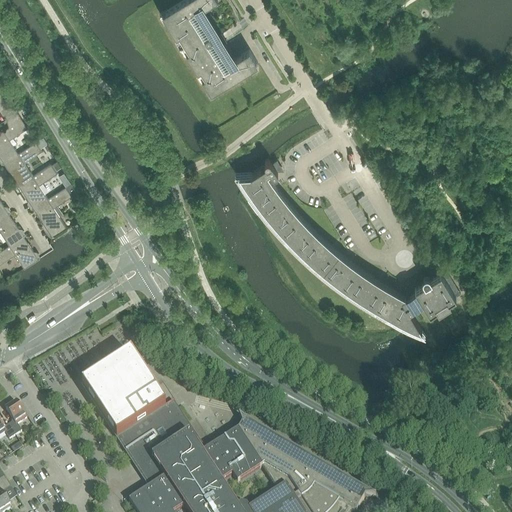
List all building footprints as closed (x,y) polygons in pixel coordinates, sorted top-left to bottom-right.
[(227,66),(215,47),(210,39),(213,37),(210,33),(207,35),(193,11),(198,8),(199,10),(215,0),(183,0),(162,13),(211,92),(258,63),(250,49),(231,61),(232,63),(227,66)] [(0,155),(2,156),(6,161),(6,162),(19,154),(18,153),(10,140),(28,128),(18,113),(7,121),(11,126),(0,133),(0,155)] [(38,144),(41,148),(47,144),(43,137),(37,141),(38,144)] [(17,178),(21,184),(33,176),(24,163),(43,151),(38,144),(37,141),(18,153),(19,154),(6,162),(6,161),(5,162),(9,168),(8,169),(14,178),(17,178)] [(265,161),(265,162),(265,163),(265,164),(266,164),(266,165),(270,171),(273,174),(273,175),(274,175),(274,176),(275,176),(276,176),(277,175),(278,175),(278,174),(278,173),(278,172),(278,171),(275,167),(279,164),(276,161),(276,160),(272,163),(271,161),(270,160),(269,159),(268,159),(267,159),(267,160),(266,160),(265,161)] [(57,160),(51,164),(55,170),(56,170),(62,167),(57,160)] [(33,176),(21,184),(20,185),(24,191),(23,192),(28,200),(32,201),(35,207),(36,207),(48,199),(48,198),(39,185),(57,173),(56,170),(55,170),(51,164),(33,176)] [(251,174),(240,174),(244,181),(247,186),(249,189),(251,192),(252,193),(256,198),(252,200),(255,204),(257,207),(258,207),(259,210),(262,213),(263,214),(264,216),(267,219),(269,222),(271,224),(274,227),(276,230),(277,231),(279,233),(282,236),(283,237),(284,239),(287,241),(289,244),(292,247),(295,250),(298,252),(298,253),(300,255),(303,257),(305,259),(306,260),(309,263),(312,265),(315,268),(317,270),(320,272),(321,273),(323,275),(326,278),(328,279),(329,280),(333,282),(336,285),(339,287),(342,289),(345,291),(346,292),(348,294),(351,296),(353,297),(354,298),(358,300),(361,302),(364,304),(367,306),(371,308),(371,309),(374,310),(378,312),(379,313),(381,309),(387,312),(394,316),(400,319),(405,322),(412,325),(419,328),(423,329),(419,323),(410,309),(423,301),(430,313),(437,308),(438,308),(436,305),(441,302),(442,302),(447,299),(448,301),(449,301),(456,297),(456,296),(454,293),(452,289),(450,286),(448,283),(445,279),(443,275),(430,284),(418,291),(416,289),(416,288),(414,289),(412,290),(406,287),(402,296),(397,294),(396,293),(384,286),(372,279),(360,271),(349,262),(348,262),(337,254),(337,253),(326,244),(316,234),(315,234),(306,224),(305,224),(296,214),(296,213),(287,203),(286,203),(278,192),(277,191),(269,180),(261,168),(252,173),(251,174)] [(66,187),(48,198),(48,199),(36,207),(35,207),(34,207),(39,214),(38,214),(43,223),(47,223),(54,235),(67,226),(54,208),(72,196),(66,187)] [(22,237),(18,231),(19,228),(13,220),(12,220),(8,214),(7,215),(0,219),(0,232),(1,232),(10,245),(10,246),(22,237)] [(37,260),(33,254),(34,250),(28,242),(27,243),(23,236),(22,237),(10,246),(10,245),(0,251),(0,264),(16,254),(25,268),(37,260)] [(175,402),(174,401),(166,407),(132,354),(106,371),(82,386),(107,424),(119,443),(129,458),(132,456),(153,487),(130,502),(136,511),(177,511),(185,507),(187,511),(356,511),(357,511),(366,497),(376,497),(240,417),(239,417),(243,424),(239,431),(206,452),(174,402),(175,402)] [(193,399),(211,432),(222,426),(204,393),(193,399)] [(9,425),(16,436),(22,432),(18,424),(27,418),(17,402),(16,403),(15,402),(14,401),(6,406),(6,408),(7,409),(6,410),(14,422),(9,425)] [(16,436),(9,425),(4,428),(0,421),(0,436),(5,433),(10,440),(16,436)] [(3,493),(11,488),(4,477),(0,479),(0,511),(1,511),(0,511),(4,511),(10,508),(11,507),(10,506),(11,505),(3,493)]
